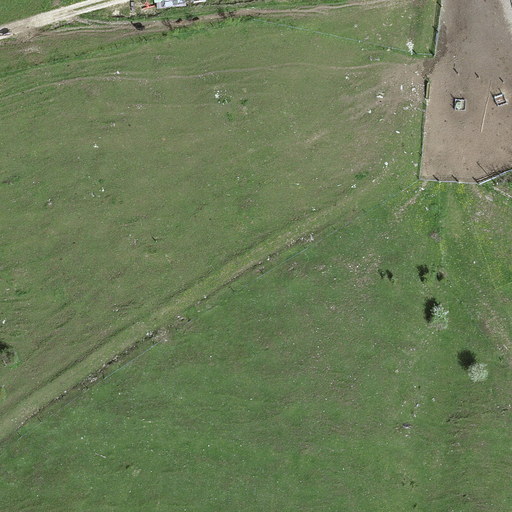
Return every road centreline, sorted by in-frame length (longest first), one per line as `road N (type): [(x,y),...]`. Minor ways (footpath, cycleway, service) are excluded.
road 1 (track): [(0,438),(243,263),(412,177),(433,0)]
road 2 (track): [(412,177),(477,303),(511,351)]
road 3 (track): [(115,0),(0,35)]
